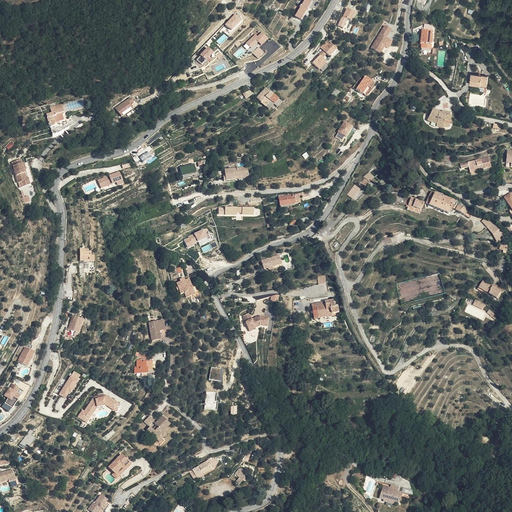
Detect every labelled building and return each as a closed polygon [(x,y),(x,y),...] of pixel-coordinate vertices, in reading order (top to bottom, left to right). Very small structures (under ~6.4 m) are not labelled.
[(296,17),(307,0),(299,0),(299,2),(296,2),(294,4),(295,7),(291,13),(296,17)] [(225,24),(231,30),(242,19),(235,13),(225,24)] [(341,25),(345,16),(339,14),(335,22),(341,25)] [(377,25),(384,28),(387,23),(380,20),(377,25)] [(383,32),(384,28),(377,25),(368,45),(378,49),(382,42),(385,34),(383,32)] [(432,35),(433,30),(422,29),(421,44),(423,44),(422,47),(433,49),(434,35),(432,35)] [(243,45),(248,50),(258,41),(261,45),(269,38),(262,31),(257,36),(255,34),(243,45)] [(224,34),(216,41),(220,45),(227,37),(224,34)] [(211,42),(207,38),(202,43),(206,47),(211,42)] [(327,54),(336,45),(329,39),(317,51),(321,55),(324,51),(327,54)] [(258,58),(264,52),(258,47),(252,53),(258,58)] [(205,48),(197,56),(203,61),(210,53),(205,48)] [(346,87),(352,90),(357,82),(361,85),(365,78),(355,72),(346,87)] [(486,87),(488,77),(470,76),(470,86),(486,87)] [(357,82),(352,90),(356,93),(361,85),(357,82)] [(267,91),(262,87),(257,92),(262,97),(267,91)] [(279,99),(267,91),(262,97),(269,104),(271,102),(273,104),(279,99)] [(262,97),(257,92),(253,96),(257,101),(262,97)] [(121,115),(136,104),(130,95),(115,107),(121,115)] [(262,97),(257,101),(265,109),(269,104),(262,97)] [(41,109),(41,120),(47,120),(47,118),(52,118),(52,117),(56,117),(56,112),(54,111),(58,110),(57,101),(46,102),(46,109),(41,109)] [(436,109),(430,106),(424,118),(427,119),(428,118),(433,120),(433,122),(440,124),(441,122),(446,124),(448,116),(446,115),(447,111),(440,109),(439,112),(436,111),(436,109)] [(47,118),(47,120),(61,121),(60,110),(58,110),(54,111),(56,112),(56,117),(52,117),(52,118),(47,118)] [(458,123),(460,116),(452,114),(450,120),(458,123)] [(342,135),(348,124),(340,119),(334,130),(342,135)] [(15,180),(18,180),(24,178),(22,171),(21,166),(20,161),(19,157),(10,159),(15,180)] [(469,166),(471,171),(479,169),(478,166),(482,165),(483,167),(492,165),(489,158),(486,159),(485,157),(461,164),(462,168),(469,166)] [(194,163),(180,166),(182,175),(197,172),(194,163)] [(222,166),(222,172),(223,178),(232,176),(231,174),(246,172),(244,163),(222,166)] [(373,172),(369,165),(365,168),(366,170),(369,175),(373,172)] [(361,182),(369,175),(366,170),(357,177),(360,181),(361,182)] [(24,178),(18,180),(19,185),(27,183),(24,171),(22,171),(24,178)] [(121,183),(117,172),(99,178),(101,186),(113,182),(114,185),(121,183)] [(352,191),(358,184),(353,179),(346,186),(352,191)] [(438,192),(439,189),(434,188),(428,204),(446,212),(449,207),(451,207),(452,203),(450,202),(452,199),(438,192)] [(420,207),(422,200),(409,195),(397,190),(395,197),(420,207)] [(291,202),(289,194),(275,197),(277,205),(291,202)] [(470,212),(456,203),(453,208),(467,217),(470,212)] [(251,214),(251,206),(222,205),(222,213),(234,213),(234,211),(238,211),(238,213),(251,214)] [(483,217),(480,220),(485,226),(490,233),(496,228),(491,221),(483,217)] [(208,237),(204,229),(187,236),(188,238),(184,240),(187,248),(194,245),(193,243),(208,237)] [(79,261),(93,260),(93,252),(87,252),(87,249),(79,250),(79,261)] [(257,267),(262,265),(267,263),(271,262),(270,259),(270,253),(254,259),(257,267)] [(183,275),(179,277),(178,275),(174,277),(175,279),(171,281),(176,291),(180,289),(182,294),(187,292),(188,295),(195,292),(190,279),(186,280),(183,275)] [(316,283),(316,276),(307,275),(307,283),(316,283)] [(317,276),(318,284),(326,284),(325,275),(317,276)] [(500,280),(498,282),(495,285),(488,281),(481,277),(480,280),(483,282),(481,286),(497,295),(500,288),(504,286),(500,280)] [(483,306),(485,303),(477,297),(474,301),(483,306)] [(319,308),(319,302),(296,302),(296,317),(318,318),(319,314),(322,315),(322,308),(319,308)] [(496,316),(498,313),(490,307),(488,310),(496,316)] [(470,308),(470,310),(466,309),(465,311),(469,312),(469,315),(481,318),(482,316),(483,316),(484,312),(470,308)] [(249,317),(248,315),(242,318),(246,326),(251,324),(252,326),(258,323),(264,324),(265,315),(257,314),(249,317)] [(156,327),(162,326),(160,318),(146,321),(149,339),(159,337),(158,333),(156,327)] [(76,334),(80,323),(70,319),(66,331),(76,334)] [(23,367),(31,352),(21,347),(14,362),(23,367)] [(148,361),(133,361),(133,369),(131,369),(131,375),(148,374),(148,361)] [(222,380),(222,368),(210,367),(210,380),(222,380)] [(73,372),(61,392),(66,395),(69,392),(70,392),(77,381),(76,381),(79,376),(73,372)] [(19,391),(9,383),(0,395),(4,398),(0,402),(7,408),(19,391)] [(205,410),(216,410),(216,391),(205,392),(205,410)] [(114,410),(119,404),(105,395),(94,397),(84,410),(82,409),(78,416),(83,420),(87,413),(91,415),(97,406),(106,405),(114,410)] [(170,421),(162,413),(154,421),(156,423),(158,424),(152,431),(150,429),(147,427),(143,431),(154,441),(160,434),(163,437),(167,433),(163,429),(170,421)] [(146,425),(152,419),(147,415),(141,421),(146,425)] [(30,429),(19,445),(23,448),(26,444),(29,446),(35,437),(31,435),(33,432),(30,429)] [(160,434),(154,441),(157,444),(163,437),(160,434)] [(104,471),(109,476),(110,477),(111,476),(113,477),(118,472),(117,471),(119,469),(120,470),(125,466),(117,458),(104,471)] [(188,473),(191,479),(198,475),(199,477),(208,472),(207,470),(212,468),(209,463),(205,466),(204,464),(188,473)] [(110,477),(109,476),(107,478),(111,482),(126,468),(125,466),(120,470),(119,469),(117,471),(118,472),(113,477),(111,476),(110,477)] [(8,482),(16,479),(15,476),(10,470),(0,473),(0,484),(8,481),(8,482)] [(240,481),(246,474),(242,470),(240,471),(242,473),(237,478),(240,481)] [(399,494),(389,493),(387,492),(387,489),(379,488),(376,501),(381,502),(386,503),(386,502),(393,503),(396,504),(399,494)] [(98,511),(101,509),(105,503),(108,499),(102,494),(94,503),(94,502),(88,510),(90,511),(98,511)]
